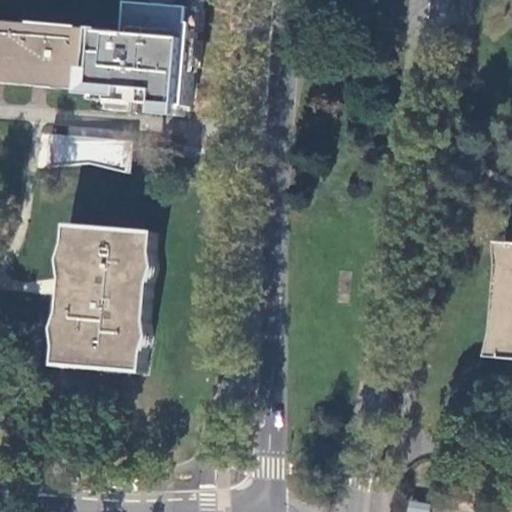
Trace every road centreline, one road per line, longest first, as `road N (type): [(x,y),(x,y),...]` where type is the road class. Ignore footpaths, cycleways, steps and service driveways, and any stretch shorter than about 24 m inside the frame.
road 1 (secondary): [(351,511),(369,376),(271,254)]
road 2 (residential): [(0,111),(276,131)]
road 3 (secondary): [(271,254),(270,511)]
road 4 (tertiary): [(175,511),(0,497)]
road 5 (secondary): [(289,0),(276,131)]
road 6 (secondary): [(276,131),(271,254)]
